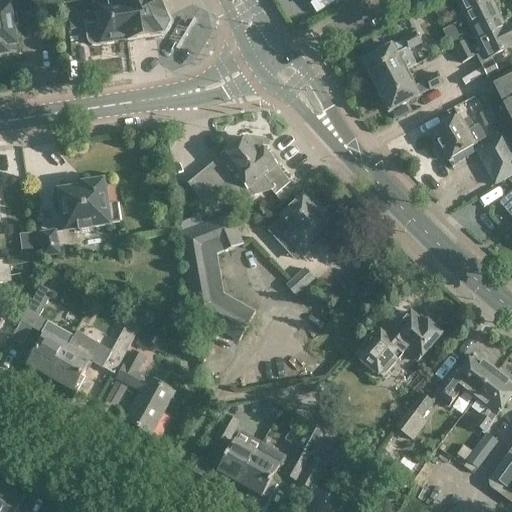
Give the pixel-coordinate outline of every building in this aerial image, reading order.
[(23,11),(24,12),(38,10),(35,0),(14,0),(0,2),(0,58),(1,58),(3,55),(6,55),(5,52),(11,51),(12,54),(14,53),(13,46),(16,45),(13,27),(18,27),(15,12),(23,11)] [(124,20),(127,40),(127,42),(161,37),(160,35),(162,35),(164,33),(166,32),(167,30),(168,29),(168,28),(168,27),(168,25),(168,24),(168,23),(167,21),(169,20),(159,0),(135,0),(132,2),(130,0),(115,0),(117,3),(124,17),(124,20)] [(455,0),(469,28),(484,21),(474,0),(455,0)] [(474,0),(484,21),(469,28),(477,44),(492,37),(487,27),(501,20),(491,0),(474,0)] [(98,24),(124,20),(124,17),(117,3),(96,6),(98,24)] [(75,9),(67,10),(70,30),(78,29),(75,9)] [(127,40),(124,20),(98,24),(85,25),(87,40),(87,41),(88,41),(88,42),(89,44),(91,45),(92,46),(94,46),(96,46),(113,44),(115,41),(127,40)] [(477,44),(472,47),(488,78),(498,73),(490,59),(511,47),(511,29),(507,32),(501,20),(487,27),(492,37),(477,44)] [(376,87),(406,72),(416,66),(408,51),(421,44),(416,34),(364,61),(369,71),(368,71),(376,87)] [(453,47),(462,64),(474,57),(466,41),(453,47)] [(406,72),(376,87),(385,103),(386,102),(391,112),(443,84),(437,74),(424,81),(425,83),(414,88),(406,72)] [(511,77),(495,86),(499,94),(511,119),(511,77)] [(409,104),(393,112),(397,120),(413,111),(409,104)] [(459,117),(431,134),(448,162),(476,145),(476,144),(485,138),(478,126),(474,129),(470,122),(465,120),(463,122),(459,117)] [(496,186),(511,176),(511,148),(505,135),(476,151),(496,186)] [(251,145),(246,138),(222,157),(225,160),(221,163),(219,161),(191,185),(205,202),(228,184),(240,198),(270,190),(275,196),(290,184),(261,149),(261,145),(254,143),(251,145)] [(59,247),(78,244),(76,234),(93,232),(92,228),(110,225),(110,224),(121,223),(118,203),(107,205),(104,183),(101,183),(98,180),(89,182),(87,185),(78,186),(79,190),(61,193),(66,232),(57,233),(56,231),(42,234),(45,257),(60,254),(59,247)] [(511,193),(500,204),(511,216),(511,215),(511,228),(511,229),(511,193)] [(319,242),(323,242),(329,237),(329,233),(331,230),(303,199),(284,217),(285,218),(270,232),(295,259),(302,252),(305,255),(319,242)] [(179,234),(193,316),(239,342),(255,313),(223,295),(217,256),(242,245),(234,224),(256,215),(247,207),(179,234)] [(0,261),(0,326),(5,317),(4,317),(5,314),(0,311),(0,283),(10,282),(7,260),(0,261)] [(295,296),(314,279),(305,269),(286,287),(295,296)] [(24,364),(50,379),(68,347),(74,337),(39,317),(52,293),(41,286),(20,322),(45,336),(36,352),(32,350),(24,364)] [(426,325),(420,320),(420,321),(410,313),(390,336),(380,327),(370,338),(371,338),(356,356),(382,379),(406,351),(418,362),(441,335),(440,334),(439,331),(433,325),(430,325),(428,323),(426,325)] [(115,373),(141,325),(129,319),(103,367),(115,373)] [(144,329),(137,341),(148,347),(154,335),(144,329)] [(91,360),(68,347),(50,379),(76,393),(84,379),(81,377),(91,360)] [(117,379),(141,392),(124,421),(151,436),(174,394),(149,379),(148,380),(137,374),(145,359),(133,352),(125,367),(124,366),(117,379)] [(462,390),(475,400),(495,373),(493,371),(493,368),(488,364),(485,365),(481,363),(473,358),(462,372),(457,368),(435,397),(449,408),(457,397),(453,394),(459,386),(463,389),(462,390)] [(498,376),(495,373),(475,400),(488,410),(489,409),(497,416),(511,396),(511,387),(509,385),(509,384),(506,382),(507,378),(501,374),(498,376)] [(422,395),(397,429),(414,442),(427,424),(421,419),(433,404),(422,395)] [(239,423),(227,417),(215,438),(227,445),(239,423)] [(487,436),(495,425),(485,417),(477,428),(487,436)] [(299,449),(284,475),(296,481),(310,456),(313,457),(327,433),(309,423),(295,447),(299,449)] [(239,486),(257,455),(256,454),(234,442),(217,473),(239,486)] [(256,454),(257,455),(239,486),(262,498),(267,501),(277,483),(272,481),(278,470),(285,457),(262,444),(256,454)] [(490,488),(511,503),(511,449),(489,481),(490,488)] [(324,468),(311,461),(299,483),(312,490),(324,468)] [(0,511),(16,511),(23,500),(0,487),(0,511)] [(336,488),(330,499),(315,491),(309,502),(311,503),(306,511),(338,511),(342,506),(340,505),(347,493),(336,488)]
